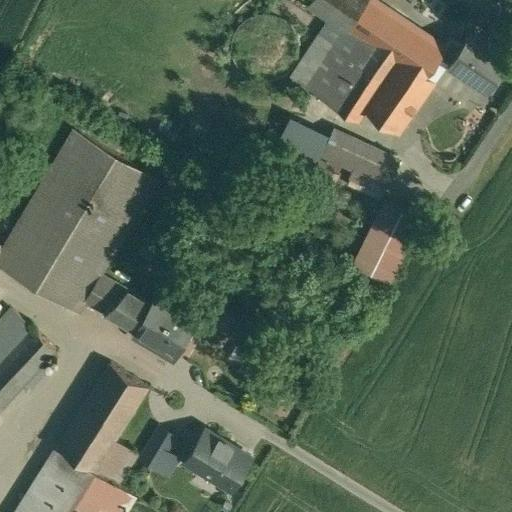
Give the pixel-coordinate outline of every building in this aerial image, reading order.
[(444,45),(376,0),(310,0),(311,0),(310,1),(332,15),(368,39),(355,58),(360,62),(333,103),(358,120),(367,106),(399,127),(432,81),(424,76),(439,54),(444,45)] [(368,39),(332,15),(292,76),(333,103),(360,62),(355,58),(368,39)] [(272,19),(265,17),(260,17),(255,18),(251,19),(246,21),(241,24),(238,27),(235,30),(233,34),(231,37),(230,40),(229,42),(229,46),(228,47),(228,50),(229,53),(229,57),(231,60),(232,63),(234,67),(237,71),(239,73),(242,75),(246,78),(250,80),(255,81),(260,82),(263,82),(268,81),(272,80),(276,78),(280,76),(283,73),(286,71),(287,69),(290,65),(292,61),(293,58),(294,55),(294,52),(294,47),(294,43),(292,39),(291,35),(289,31),(285,27),(282,24),(278,21),(272,19)] [(471,29),(463,42),(451,34),(444,45),(439,54),(450,61),(449,62),(489,88),(510,56),(471,29)] [(158,177),(74,127),(0,251),(0,262),(79,310),(86,298),(107,310),(135,329),(141,317),(114,301),(127,287),(101,272),(158,177)] [(347,135),(333,128),(321,153),(335,160),(347,135)] [(387,153),(347,135),(335,160),(375,178),(387,153)] [(387,153),(375,178),(388,184),(400,160),(387,153)] [(421,216),(385,199),(354,263),(390,280),(421,216)] [(198,316),(156,292),(151,301),(127,287),(114,301),(141,317),(135,329),(176,354),(198,316)] [(13,307),(0,321),(0,404),(2,406),(57,347),(33,325),(13,307)] [(283,344),(255,326),(258,321),(252,317),(249,323),(248,322),(238,338),(273,360),(283,344)] [(149,383),(111,360),(58,444),(95,467),(149,383)] [(236,445),(206,427),(185,460),(231,488),(251,455),(236,446),(236,445)] [(95,467),(58,444),(14,511),(123,511),(136,493),(95,467)]
